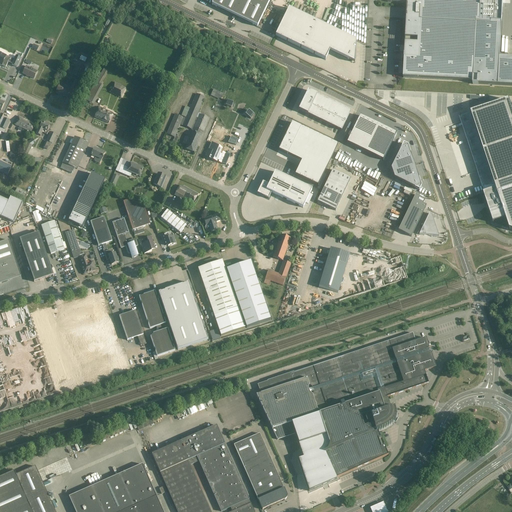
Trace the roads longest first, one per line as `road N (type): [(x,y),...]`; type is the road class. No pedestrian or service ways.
road 1 (unclassified): [(236,193),(0,84)]
road 2 (unclassified): [(0,305),(65,293),(241,235)]
road 3 (tertiary): [(456,236),(418,128),(299,66)]
road 4 (secondary): [(486,390),(447,404),(396,480),(336,511)]
road 5 (unclassified): [(435,252),(308,220),(241,235)]
road 6 (secondary): [(348,511),(409,477),(455,410),(487,401)]
road 7 (tertiary): [(299,66),(162,0)]
road 8 (unclassified): [(236,193),(299,66)]
